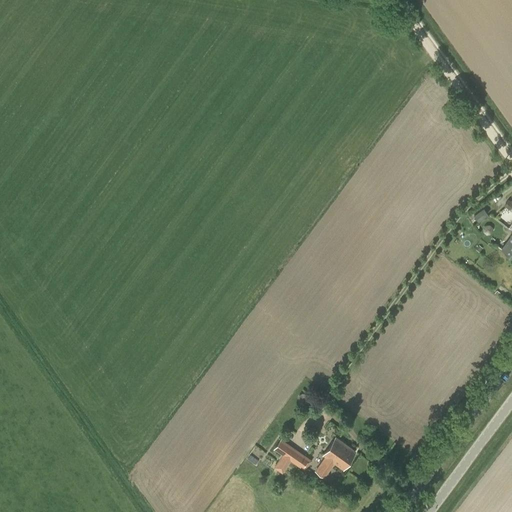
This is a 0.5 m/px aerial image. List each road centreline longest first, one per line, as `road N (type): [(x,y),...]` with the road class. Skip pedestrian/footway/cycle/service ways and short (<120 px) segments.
road 1 (track): [(511,161),(395,0)]
road 2 (primary): [(396,511),(489,389)]
road 3 (unclassified): [(429,511),(511,404)]
